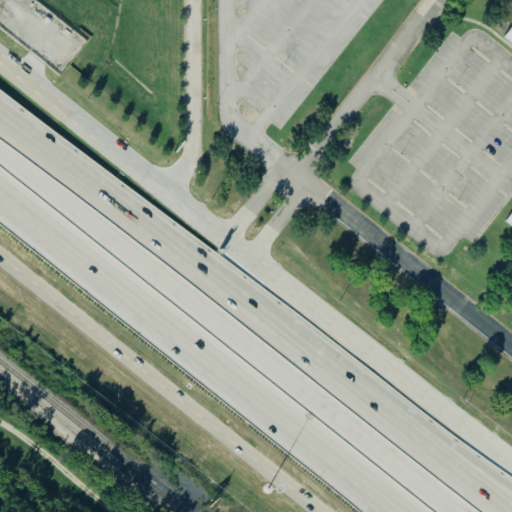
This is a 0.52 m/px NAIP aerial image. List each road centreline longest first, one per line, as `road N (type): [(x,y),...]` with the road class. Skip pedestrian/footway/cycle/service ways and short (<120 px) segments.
road 1 (motorway): [(474,511),(0,131)]
road 2 (primary): [(511,458),(165,194)]
road 3 (primary): [(0,258),(321,511)]
road 4 (motorway): [(101,273),(408,511)]
road 5 (motorway): [(101,273),(371,511)]
road 6 (primary): [(165,194),(0,66)]
road 7 (motorway): [(511,488),(450,445),(371,429)]
road 8 (motorway): [(0,187),(101,273)]
